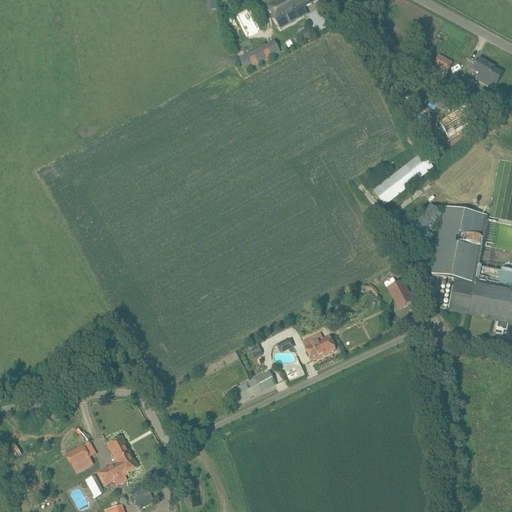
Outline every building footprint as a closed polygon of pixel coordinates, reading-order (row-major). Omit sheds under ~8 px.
[(281,0),(271,5),(267,8),(279,31),(284,28),(308,15),(304,8),(318,0),(281,0)] [(275,42),(240,60),(245,71),(280,53),(275,42)] [(448,70),(452,61),(439,55),(435,64),(448,70)] [(478,60),(472,71),(479,75),(476,80),(494,90),(502,75),(494,71),(495,69),(478,60)] [(461,75),(456,84),(451,92),(467,101),(477,84),(461,75)] [(479,120),(469,104),(439,122),(448,138),(479,120)] [(432,167),(421,153),(373,193),(384,206),(432,167)] [(418,216),(413,223),(406,231),(426,246),(436,234),(430,229),(442,215),(430,206),(420,218),(418,216)] [(488,220),(488,216),(445,208),(432,275),(455,279),(475,283),(478,268),(488,220)] [(511,290),(475,283),(455,279),(448,312),(511,324),(511,290)] [(388,289),(399,310),(413,302),(402,281),(388,289)] [(305,349),(311,362),(335,351),(329,338),(323,341),(305,349)] [(280,343),(281,354),(278,354),(279,361),(294,360),(293,342),(280,343)] [(276,385),(271,376),(269,372),(239,388),(237,385),(232,388),(233,391),(230,392),(237,405),(276,385)] [(108,446),(118,464),(119,467),(124,465),(122,460),(131,455),(121,438),(108,446)] [(83,446),(66,456),(73,469),(90,459),(83,446)] [(138,468),(131,455),(122,460),(124,465),(119,467),(118,464),(98,474),(105,486),(125,475),(138,468)] [(95,499),(104,494),(94,477),(86,481),(95,499)] [(145,485),(137,490),(131,493),(138,506),(152,498),(145,485)]
